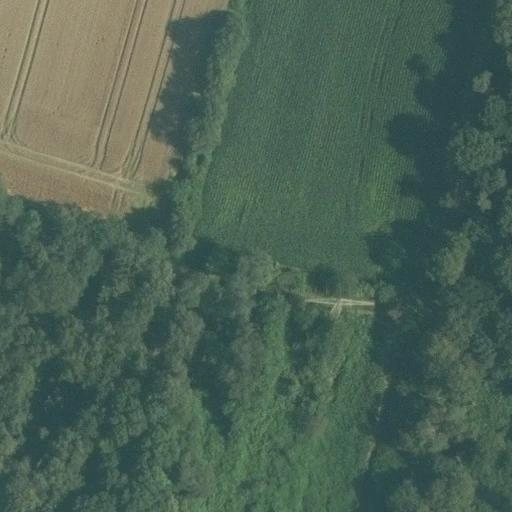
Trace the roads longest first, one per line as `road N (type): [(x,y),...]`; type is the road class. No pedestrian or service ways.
road 1 (unknown): [(432,298),(349,305),(175,269)]
road 2 (track): [(0,234),(112,266),(175,269)]
